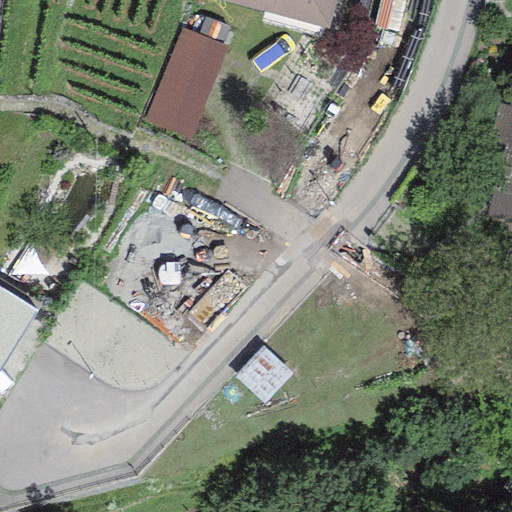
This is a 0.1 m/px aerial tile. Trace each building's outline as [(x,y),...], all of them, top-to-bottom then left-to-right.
[(222,0),(325,29),(334,0),(222,0)] [(227,46),(181,28),(143,121),(189,139),(227,46)] [(511,107),(499,104),(478,184),(496,189),(490,213),(511,219),(511,107)] [(0,369),(37,311),(0,287),(0,369)] [(291,377),(269,355),(243,381),(265,403),(291,377)]
